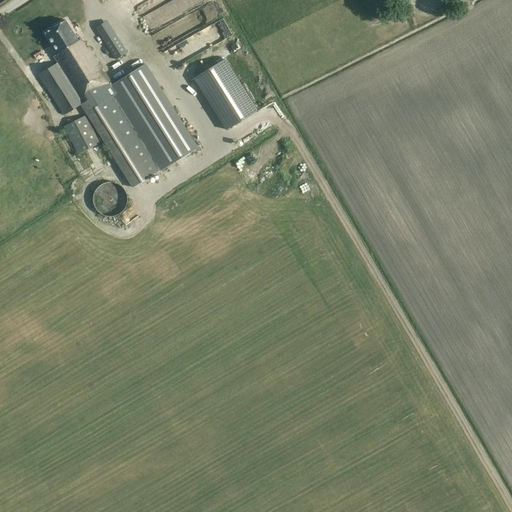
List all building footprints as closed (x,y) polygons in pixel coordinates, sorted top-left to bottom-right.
[(160,21),(182,9),(177,0),(175,0),(155,11),(160,21)] [(59,62),(39,75),(64,115),(81,104),(115,157),(134,187),(199,147),(146,64),(113,85),(106,75),(102,68),(103,68),(89,47),(86,48),(81,39),(78,40),(66,20),(45,33),(58,53),(55,55),(59,62)] [(109,24),(98,31),(116,60),(127,53),(109,24)] [(225,59),(194,78),(227,130),(257,110),(225,59)] [(64,126),(78,154),(100,143),(86,116),(64,126)]
